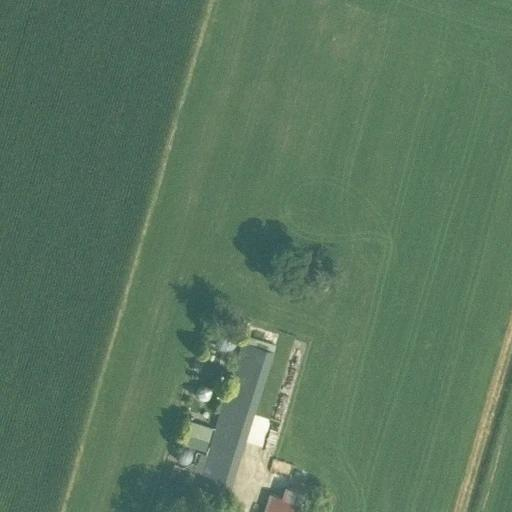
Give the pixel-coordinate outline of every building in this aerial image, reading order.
[(225,350),(226,350),(227,350),(228,350),(229,350),(229,349),(230,349),(231,349),(232,348),(233,348),(233,347),(234,347),(235,346),(236,345),(236,344),(237,344),(237,343),(237,342),(238,342),(238,341),(238,340),(238,339),(238,338),(239,337),(239,336),(238,335),(238,334),(238,333),(238,332),(237,332),(237,331),(237,330),(236,329),(235,328),(234,328),(234,327),(233,327),(233,326),(232,326),(231,325),(230,325),(229,325),(229,324),(228,324),(227,324),(226,324),(225,324),(224,324),(223,324),(222,324),(222,325),(221,325),(220,325),(219,326),(218,326),(218,327),(217,327),(217,328),(216,328),(216,329),(215,329),(215,330),(214,331),(214,332),(213,333),(213,334),(213,335),(213,336),(213,337),(213,338),(213,339),(213,340),(213,341),(214,342),(214,343),(215,344),(215,345),(216,345),(216,346),(217,346),(217,347),(218,347),(219,348),(220,348),(220,349),(221,349),(222,349),(223,350),(224,350),(225,350)] [(227,500),(274,351),(242,341),(206,454),(201,453),(190,489),(227,500)] [(195,391),(195,392),(195,393),(195,394),(195,395),(196,395),(196,396),(197,397),(197,398),(198,398),(198,399),(199,399),(200,399),(200,400),(201,400),(202,400),(203,400),(204,400),(205,400),(206,400),(206,399),(207,399),(208,399),(208,398),(209,398),(209,397),(210,397),(210,396),(210,395),(211,395),(211,394),(211,393),(211,392),(211,391),(211,390),(211,389),(210,388),(210,387),(209,387),(209,386),(208,386),(208,385),(207,385),(207,384),(206,384),(205,384),(204,384),(203,384),(202,384),(201,384),(200,384),(199,384),(199,385),(198,385),(198,386),(197,386),(197,387),(196,387),(196,388),(195,389),(195,390),(195,391)] [(205,450),(212,427),(190,420),(182,442),(205,450)] [(176,454),(176,455),(176,456),(176,457),(176,458),(177,458),(177,459),(178,460),(179,461),(180,462),(181,462),(182,462),(182,463),(183,463),(184,463),(185,463),(186,463),(186,462),(187,462),(188,462),(189,461),(190,460),(191,460),(191,459),(191,458),(192,458),(192,457),(192,456),(192,455),(192,454),(192,453),(192,452),(192,451),(191,451),(191,450),(190,450),(190,449),(189,448),(188,448),(188,447),(187,447),(186,447),(185,447),(185,446),(184,446),(183,446),(183,447),(182,447),(181,447),(180,447),(180,448),(179,448),(178,449),(178,450),(177,450),(177,451),(176,451),(176,452),(176,453),(176,454)] [(304,503),(308,492),(286,485),(282,496),(269,492),(263,511),(316,511),(318,507),(304,503)] [(192,503),(195,492),(189,490),(185,501),(192,503)]
